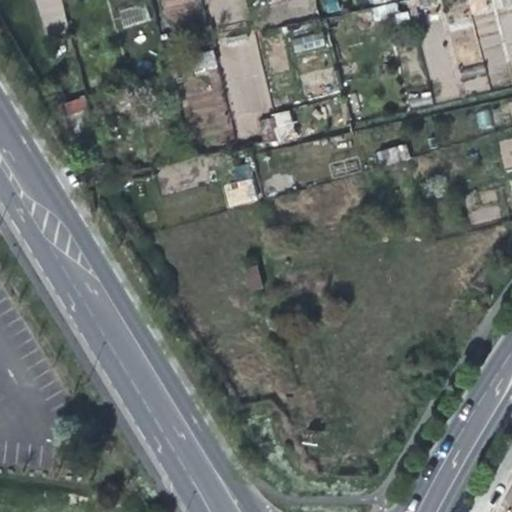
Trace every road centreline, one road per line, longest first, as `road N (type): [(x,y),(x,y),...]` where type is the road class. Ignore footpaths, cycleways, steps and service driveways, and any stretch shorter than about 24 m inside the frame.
road 1 (tertiary): [(235,511),(0,123)]
road 2 (secondary): [(511,374),(485,408),(431,511)]
